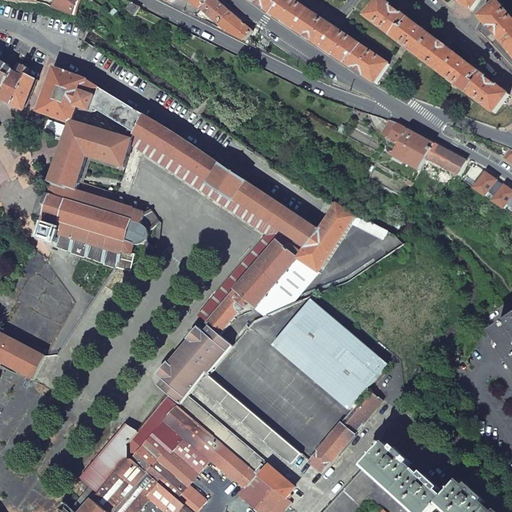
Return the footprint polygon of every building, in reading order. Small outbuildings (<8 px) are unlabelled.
[(56,0),(52,7),(72,15),(77,0),(76,0),(56,0)] [(198,7),(190,0),(174,0),(171,3),(171,4),(195,16),(201,10),(198,7)] [(190,0),(198,7),(201,10),(202,9),(210,0),(190,0)] [(222,4),(216,0),(210,0),(202,9),(213,20),(219,25),(231,12),(222,4)] [(292,0),(250,0),(259,6),(275,16),(310,40),(361,74),(377,84),(390,65),(292,0)] [(383,0),(381,0),(368,18),(396,38),(495,114),(509,95),(383,0)] [(457,0),(472,11),(480,0),(457,0)] [(511,17),(500,3),(482,19),(503,43),(511,53),(511,17)] [(132,4),(127,10),(136,17),(142,9),(132,4)] [(236,16),(231,12),(219,25),(227,32),(242,40),(246,41),(254,31),(236,16)] [(270,42),(264,38),(261,42),(266,46),(270,42)] [(0,98),(0,99),(14,72),(16,69),(15,68),(14,70),(9,68),(10,66),(0,60),(0,98)] [(20,75),(14,72),(0,99),(7,102),(14,105),(27,80),(25,78),(26,76),(29,69),(24,67),(20,75)] [(56,70),(40,113),(73,124),(74,124),(74,123),(80,108),(78,108),(84,92),(99,98),(102,89),(89,81),(56,70)] [(27,80),(14,105),(20,109),(26,112),(36,86),(38,81),(37,80),(29,76),(29,77),(26,76),(25,78),(27,80)] [(99,98),(95,109),(137,134),(146,116),(102,89),(99,98)] [(93,113),(95,109),(99,98),(84,92),(78,108),(80,108),(93,113)] [(146,116),(137,134),(136,136),(211,184),(223,166),(176,135),(146,116)] [(387,120),(382,132),(390,136),(395,123),(387,120)] [(78,192),(81,183),(89,157),(126,168),(133,146),(134,141),(74,123),(74,124),(73,124),(62,154),(51,184),(68,190),(69,188),(78,192)] [(403,127),(395,123),(390,136),(387,140),(394,143),(396,140),(403,144),(396,157),(421,171),(427,159),(435,144),(403,127)] [(134,141),(133,146),(268,235),(198,315),(207,324),(236,290),(279,241),(300,259),(307,249),(237,201),(236,203),(210,186),(211,184),(136,136),(134,141)] [(461,158),(435,144),(427,159),(459,176),(467,161),(461,158)] [(237,159),(230,170),(243,179),(250,168),(237,159)] [(223,166),(211,184),(210,186),(236,203),(237,201),(249,183),(243,179),(230,170),(223,166)] [(489,177),(473,166),(466,179),(479,187),(476,191),(488,199),(491,195),(498,183),(489,177)] [(144,244),(146,243),(147,242),(148,242),(149,240),(150,237),(150,235),(150,233),(150,231),(149,230),(147,227),(146,226),(144,225),(141,224),(144,215),(118,207),(121,197),(81,183),(78,192),(78,193),(68,190),(53,185),(50,195),(49,195),(43,216),(44,217),(41,226),(47,228),(43,238),(57,242),(55,246),(131,272),(136,254),(133,254),(135,245),(141,245),(144,244)] [(358,218),(339,206),(328,223),(322,232),(305,220),(249,183),(237,201),(307,249),(300,259),(320,273),(357,219),(370,226),(371,224),(358,218)] [(511,191),(509,189),(498,183),(491,195),(501,202),(499,205),(507,211),(510,207),(511,203),(511,191)] [(147,242),(146,243),(155,256),(157,254),(161,222),(152,211),(138,203),(121,197),(118,207),(144,215),(141,224),(144,225),(146,226),(147,227),(149,230),(150,231),(150,233),(150,235),(150,237),(149,240),(148,242),(147,242)] [(328,223),(311,212),(305,220),(322,232),(328,223)] [(275,288),(300,259),(279,241),(236,290),(253,305),(257,309),(275,288)] [(275,288),(293,303),(320,273),(300,259),(275,288)] [(275,288),(257,309),(266,316),(293,303),(275,288)] [(253,305),(236,290),(207,324),(211,327),(222,336),(241,312),(244,312),(248,311),(253,305)] [(274,346),(351,411),(389,365),(313,300),(274,346)] [(511,323),(496,334),(511,356),(511,323)] [(213,370),(234,346),(222,336),(211,327),(206,333),(200,328),(190,340),(191,341),(171,364),(169,363),(158,376),(164,381),(160,387),(181,405),(189,395),(198,384),(207,373),(211,368),(213,370)] [(3,333),(0,338),(0,362),(0,363),(35,381),(47,356),(3,333)] [(299,452),(207,373),(198,384),(292,464),(301,455),(298,453),(299,452)] [(355,435),(384,402),(371,391),(310,462),(323,473),(356,435),(355,435)] [(215,438),(260,476),(270,465),(189,395),(181,405),(179,407),(215,438)] [(169,398),(140,432),(128,446),(129,446),(130,460),(133,460),(166,421),(178,406),(169,398)] [(179,407),(178,406),(166,421),(187,439),(202,452),(215,438),(179,407)] [(187,439),(166,421),(133,460),(161,484),(179,499),(190,486),(199,476),(174,454),(187,439)] [(398,423),(379,445),(383,448),(385,446),(392,451),(394,448),(397,451),(411,435),(398,423)] [(128,426),(83,479),(82,481),(89,488),(91,486),(99,494),(130,460),(129,446),(128,446),(140,432),(128,426)] [(260,476),(215,438),(202,452),(212,461),(245,489),(239,495),(258,511),(284,511),(292,503),(287,499),(260,476)] [(199,476),(212,461),(202,452),(187,439),(174,454),(199,476)] [(392,451),(385,446),(383,448),(366,467),(383,482),(415,511),(433,511),(440,504),(445,500),(438,494),(441,491),(423,475),(421,478),(409,467),(412,465),(397,451),(394,448),(392,451)] [(108,511),(138,511),(150,498),(149,497),(161,484),(133,460),(130,460),(99,494),(94,500),(108,511)] [(270,465),(260,476),(287,499),(291,494),(290,493),(295,487),(270,465)] [(355,511),(383,482),(366,467),(324,511),(355,511)] [(466,489),(460,483),(445,500),(440,504),(448,511),(491,511),(484,505),(486,502),(469,486),(466,489)] [(179,499),(161,484),(149,497),(150,498),(157,504),(153,508),(158,511),(165,511),(166,511),(179,511),(186,506),(179,499)] [(91,486),(89,488),(68,511),(83,511),(94,500),(99,494),(91,486)] [(198,511),(208,502),(190,486),(179,499),(186,506),(179,511),(198,511)] [(108,511),(94,500),(83,511),(108,511)]
